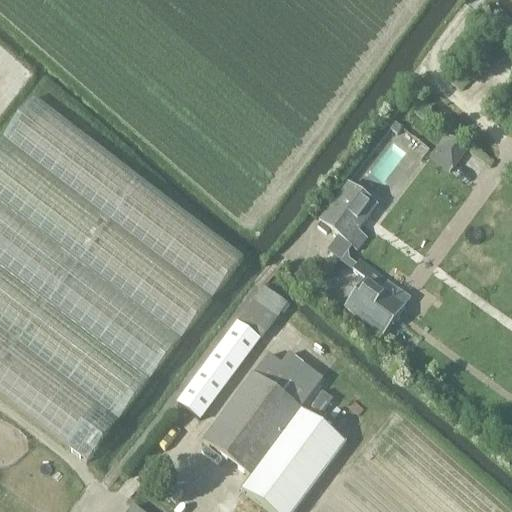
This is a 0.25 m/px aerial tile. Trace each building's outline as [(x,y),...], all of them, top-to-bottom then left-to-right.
[(0,397),(87,464),(244,260),(34,100),(0,143),(0,397)] [(390,131),(397,136),(402,130),(395,124),(390,131)] [(467,151),(447,136),(429,160),(449,175),(467,151)] [(318,222),(321,224),(317,229),(326,236),(330,231),(357,253),(367,239),(359,233),(378,208),(348,184),(318,222)] [(383,339),(385,336),(405,308),(383,292),(389,283),(360,262),(352,273),(364,282),(344,310),(383,339)] [(176,405),(178,406),(200,423),(260,342),(261,343),(288,307),(264,288),(237,323),(176,405)] [(295,511),(346,445),(300,411),(323,381),(289,355),(280,365),(268,356),(254,376),(253,375),(202,444),(249,479),(239,492),(265,511),(295,511)] [(333,401),(323,395),(311,412),(320,419),(333,401)]
